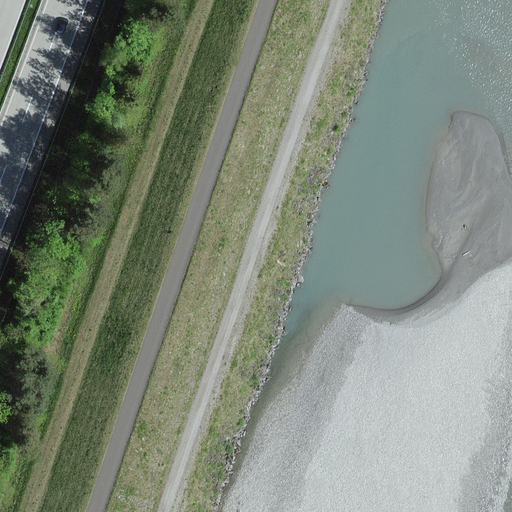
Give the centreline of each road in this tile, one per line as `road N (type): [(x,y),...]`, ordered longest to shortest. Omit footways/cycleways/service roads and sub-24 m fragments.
road 1 (track): [(270,0),(95,511)]
road 2 (track): [(343,0),(174,511)]
road 3 (motorway): [(0,183),(68,0)]
